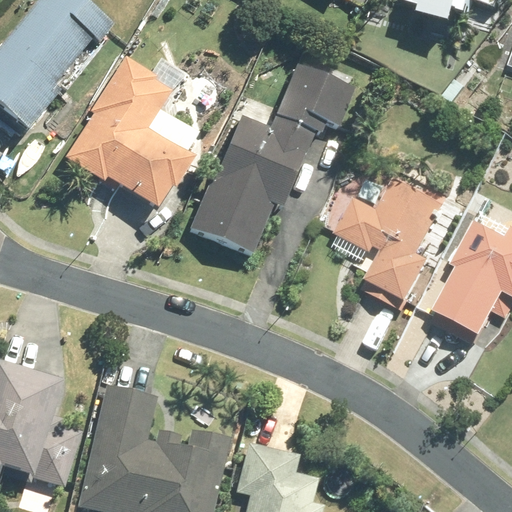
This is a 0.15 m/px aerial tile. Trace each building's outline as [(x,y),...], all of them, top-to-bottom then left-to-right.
[(100,54),(114,35),(68,0),(41,0),(0,53),(0,120),(31,144),(62,103),(55,98),(93,49),(100,54)] [(424,0),(418,20),(431,26),(430,32),(464,42),(468,29),(476,31),(483,11),(500,17),(505,0),(424,0)] [(219,33),(208,49),(232,66),(243,50),(219,33)] [(347,51),(374,60),(380,42),(354,33),(347,51)] [(173,99),(153,88),(156,84),(124,65),(91,119),(94,122),(66,167),(104,194),(107,191),(160,223),(173,201),(177,203),(197,170),(149,138),(173,99)] [(211,185),(190,237),(254,262),(274,213),(284,217),(315,140),(322,143),(326,133),(338,137),(355,95),(296,72),(271,135),(241,122),(215,187),(211,185)] [(378,292),(374,300),(401,314),(405,307),(413,312),(436,267),(422,260),(448,209),(397,183),(381,215),(358,203),(338,241),(369,256),(362,271),(376,278),(371,289),(378,292)] [(479,228),(456,273),(461,276),(438,321),(487,346),(510,301),(511,302),(511,240),(510,244),(479,228)] [(64,427),(54,424),(63,394),(0,373),(0,485),(2,480),(37,492),(38,488),(65,496),(82,443),(61,436),(64,427)] [(150,448),(161,405),(108,393),(80,511),(220,511),(234,450),(196,441),(191,461),(182,459),(185,444),(162,439),(159,450),(150,448)] [(312,511),(319,488),(296,482),(301,463),(249,450),(237,499),(251,503),(248,511),(312,511)]
